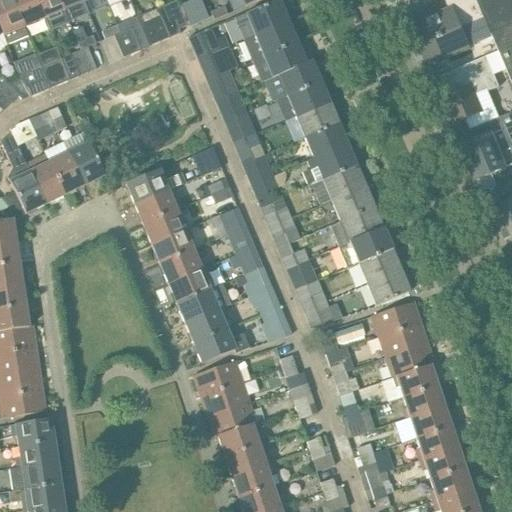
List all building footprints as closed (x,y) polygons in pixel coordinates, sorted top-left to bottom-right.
[(27,36),(23,27),(11,0),(0,0),(0,28),(2,33),(3,36),(7,45),(27,36)] [(11,0),(23,27),(43,19),(35,0),(11,0)] [(35,0),(43,19),(48,31),(68,23),(63,10),(58,0),(35,0)] [(58,0),(63,10),(83,2),(82,0),(58,0)] [(207,18),(199,0),(193,0),(198,12),(188,16),(192,24),(207,18)] [(408,30),(409,31),(414,29),(429,64),(492,38),(484,20),(475,0),(442,0),(448,13),(408,30)] [(511,0),(475,0),(484,20),(492,38),(511,85),(511,0)] [(176,1),(156,9),(160,17),(169,39),(180,35),(178,30),(187,26),(176,1)] [(234,19),(243,41),(287,22),(278,1),(260,9),(234,19)] [(227,15),(223,7),(210,13),(213,21),(227,15)] [(160,17),(156,9),(136,18),(149,47),(159,43),(150,22),(160,17)] [(150,22),(159,43),(169,39),(160,17),(150,22)] [(132,20),(116,26),(120,34),(122,33),(131,30),(140,51),(149,47),(136,18),(132,20)] [(243,41),(252,62),(296,43),(287,22),(243,41)] [(120,34),(116,26),(101,33),(105,41),(113,37),(120,34)] [(131,30),(122,33),(131,55),(140,51),(131,30)] [(131,55),(122,33),(120,34),(113,37),(122,59),(131,55)] [(199,34),(188,39),(197,61),(209,56),(199,34)] [(95,44),(92,36),(77,43),(80,51),(87,48),(95,44)] [(296,43),(252,62),(251,62),(260,83),(272,78),(272,79),(278,76),(305,64),(305,63),(296,43)] [(80,51),(78,52),(87,74),(96,70),(87,48),(80,51)] [(78,52),(69,56),(78,78),(87,74),(78,52)] [(206,81),(217,77),(228,72),(219,52),(209,56),(197,61),(202,71),(206,81)] [(69,81),(78,78),(69,56),(60,59),(69,81)] [(469,131),(499,119),(488,93),(499,88),(486,58),(438,78),(439,79),(446,76),(454,95),(440,100),(451,126),(465,120),(469,131)] [(69,81),(60,59),(40,68),(43,74),(49,90),(69,81)] [(278,76),(287,97),(320,83),(311,61),(305,63),(305,64),(278,76)] [(49,90),(43,74),(40,68),(18,77),(18,78),(29,98),(49,90)] [(0,90),(0,91),(12,103),(18,98),(19,97),(18,97),(7,85),(0,76),(0,90)] [(215,103),(226,98),(217,77),(206,81),(211,92),(215,103)] [(296,118),(328,103),(320,83),(287,97),(276,101),(285,122),(296,118)] [(231,120),(235,119),(230,108),(241,103),(237,94),(226,98),(215,103),(219,113),(224,123),(231,120)] [(337,125),(328,103),(296,118),(304,139),(337,125)] [(48,113),(51,120),(57,132),(66,128),(57,109),(48,113)] [(51,120),(48,113),(40,116),(49,136),(57,132),(51,120)] [(461,149),(475,182),(506,169),(505,168),(511,165),(511,113),(499,119),(469,131),(475,143),(461,149)] [(231,120),(224,123),(233,145),(244,140),(235,119),(231,120)] [(346,146),(337,125),(304,139),(313,160),(346,146)] [(18,151),(12,139),(9,133),(0,141),(0,144),(12,169),(24,163),(18,151)] [(241,165),(252,161),(248,150),(259,145),(255,136),(244,140),(233,145),(237,154),(241,165)] [(346,146),(313,160),(306,163),(309,171),(301,174),(307,187),(310,186),(355,167),(351,156),(356,153),(352,143),(346,146)] [(75,146),(66,150),(83,186),(104,177),(88,144),(77,149),(75,146)] [(220,169),(212,149),(194,156),(202,176),(220,169)] [(64,196),(83,186),(66,150),(56,155),(58,158),(48,163),(64,196)] [(252,161),(241,165),(250,187),(262,182),(252,161)] [(45,205),(64,196),(48,163),(38,168),(37,164),(27,169),(45,205)] [(331,202),(364,188),(355,167),(310,186),(319,207),(331,202)] [(25,215),(45,205),(27,169),(17,174),(19,177),(9,182),(25,215)] [(125,185),(134,205),(171,190),(185,184),(181,174),(163,182),(159,171),(125,185)] [(259,207),(270,203),(266,192),(273,189),(269,179),(262,182),(250,187),(255,197),(259,207)] [(511,180),(494,188),(502,206),(491,211),(503,238),(499,240),(502,248),(511,243),(511,180)] [(207,188),(211,196),(223,191),(219,183),(207,188)] [(340,223),(373,209),(364,188),(331,202),(340,223)] [(171,190),(134,205),(142,225),(175,211),(171,201),(175,200),(171,190)] [(223,191),(211,196),(215,205),(227,200),(223,191)] [(268,229),(279,224),(275,213),(286,209),(281,198),(270,203),(259,207),(264,218),(268,229)] [(219,217),(227,236),(245,229),(236,209),(219,217)] [(382,230),(373,209),(340,223),(329,227),(338,248),(382,230)] [(142,225),(150,245),(188,230),(183,220),(180,221),(175,211),(142,225)] [(279,224),(268,229),(277,249),(288,245),(283,234),(295,229),(291,219),(279,224)] [(0,244),(15,242),(12,220),(0,222),(0,244)] [(253,249),(245,229),(227,236),(235,256),(253,249)] [(188,230),(150,245),(159,265),(192,251),(188,241),(192,239),(188,230)] [(391,251),(382,230),(338,248),(346,269),(358,265),(391,251)] [(0,266),(18,264),(15,242),(0,244),(0,266)] [(286,270),(308,261),(304,251),(293,256),(288,245),(277,249),(282,260),(286,270)] [(159,265),(167,285),(204,269),(200,259),(197,261),(192,251),(159,265)] [(366,286),(399,272),(391,251),(358,265),(366,286)] [(244,276),(260,269),(262,269),(258,260),(240,268),(244,276)] [(295,291),(306,287),(317,282),(308,261),(286,270),(290,281),(295,291)] [(0,288),(22,285),(18,264),(0,266),(0,288)] [(167,285),(176,305),(209,291),(205,281),(208,279),(204,269),(167,285)] [(252,296),(270,288),(262,269),(260,269),(244,276),(252,296)] [(409,293),(399,272),(366,286),(375,307),(390,301),(409,293)] [(0,309),(25,306),(22,285),(0,288),(0,309)] [(184,325),(221,309),(229,306),(221,286),(209,291),(176,305),(184,325)] [(304,313),(315,308),(306,287),(295,291),(299,302),(304,313)] [(279,308),(270,288),(252,296),(261,316),(261,315),(279,308)] [(315,308),(304,313),(310,329),(332,320),(333,322),(341,318),(336,305),(328,308),(326,303),(315,308)] [(378,339),(420,325),(413,304),(394,310),(371,317),(378,339)] [(0,331),(28,327),(25,306),(0,309),(0,331)] [(259,326),(267,344),(290,336),(279,308),(261,315),(261,316),(264,324),(259,326)] [(184,325),(192,345),(226,330),(222,320),(225,319),(221,309),(184,325)] [(361,325),(333,334),(336,345),(364,336),(361,325)] [(385,359),(427,345),(420,325),(378,339),(385,359)] [(0,353),(35,349),(32,327),(28,327),(0,331),(0,353)] [(226,330),(192,345),(201,365),(233,352),(235,355),(248,349),(242,335),(230,341),(226,330)] [(334,340),(330,331),(318,335),(321,344),(334,340)] [(427,345),(385,359),(391,379),(414,372),(430,367),(434,366),(427,345)] [(0,375),(38,370),(35,349),(0,353),(0,375)] [(282,370),(294,366),(292,357),(279,361),(282,370)] [(200,398),(242,384),(235,363),(212,371),(193,377),(200,398)] [(332,377),(344,373),(341,363),(329,367),(332,377)] [(298,375),(294,366),(282,370),(285,379),(298,375)] [(399,388),(402,400),(437,388),(430,367),(414,372),(391,379),(395,389),(399,388)] [(0,397),(41,391),(38,370),(0,375),(0,397)] [(344,373),(332,377),(335,386),(347,382),(344,373)] [(206,418),(248,404),(242,384),(200,398),(206,418)] [(294,411),(308,407),(305,398),(310,396),(307,385),(287,391),(294,411)] [(402,410),(405,421),(444,408),(437,388),(402,400),(405,409),(402,410)] [(45,413),(41,391),(0,397),(0,412),(1,420),(45,413)] [(248,404),(206,418),(214,440),(217,438),(233,433),(255,425),(248,404)] [(342,408),(346,418),(358,414),(355,404),(342,408)] [(308,407),(294,411),(294,412),(296,412),(299,420),(316,414),(313,405),(308,407)] [(412,429),(416,440),(450,429),(444,408),(405,421),(408,430),(412,429)] [(358,414),(346,418),(348,427),(361,422),(358,414)] [(16,437),(17,448),(53,442),(50,420),(10,426),(12,438),(16,437)] [(217,438),(224,459),(259,448),(255,436),(259,435),(255,425),(233,433),(217,438)] [(415,451),(419,462),(457,449),(450,429),(416,440),(419,450),(415,451)] [(306,443),(310,453),(322,449),(319,439),(306,443)] [(17,470),(57,464),(53,442),(17,448),(19,458),(15,459),(17,470)] [(359,459),(372,455),(369,445),(356,449),(359,459)] [(259,448),(224,459),(231,479),(269,467),(266,456),(262,457),(259,448)] [(322,449),(310,453),(312,461),(325,457),(322,449)] [(457,449),(419,462),(422,471),(426,470),(429,481),(464,470),(457,449)] [(372,455),(359,459),(362,468),(375,463),(372,455)] [(57,464),(17,470),(9,471),(12,492),(24,490),(60,485),(57,464)] [(269,467),(231,479),(238,500),(272,488),(269,477),(272,476),(269,467)] [(432,503),(471,490),(464,470),(429,481),(433,491),(429,492),(432,503)] [(320,484),(323,494),(336,490),(332,480),(320,484)] [(60,485),(24,490),(12,492),(9,493),(10,504),(21,502),(22,511),(26,511),(63,506),(60,485)] [(370,490),(373,500),(385,496),(382,486),(370,490)] [(238,500),(241,511),(268,511),(283,507),(279,496),(275,498),(272,488),(238,500)] [(338,498),(336,490),(323,494),(326,502),(338,498)] [(439,511),(472,511),(477,510),(471,490),(432,503),(435,511),(436,511),(439,511)] [(385,496),(373,500),(376,509),(388,504),(385,496)]
